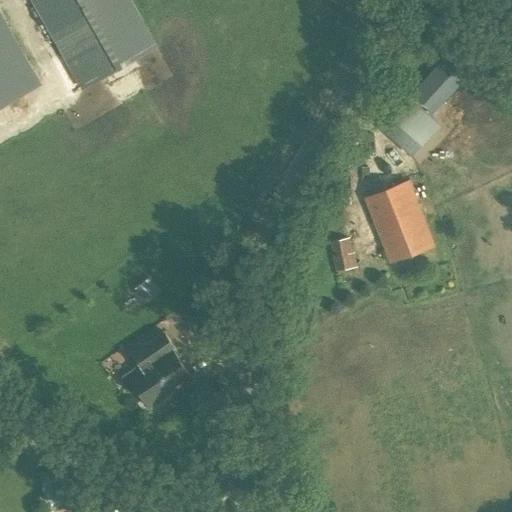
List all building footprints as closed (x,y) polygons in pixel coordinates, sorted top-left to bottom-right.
[(32,0),(84,89),(157,47),(129,0),(32,0)] [(0,103),(38,82),(0,14),(0,103)] [(430,111),(470,64),(452,48),(413,94),(430,111)] [(411,157),(440,125),(410,97),(381,129),(411,157)] [(323,205),(351,204),(349,172),(322,173),(323,205)] [(390,261),(433,244),(409,181),(366,198),(390,261)] [(352,253),(349,238),(330,241),(336,271),(357,267),(355,252),(352,253)] [(149,276),(134,288),(147,303),(161,291),(149,276)] [(148,407),(149,406),(151,409),(156,410),(165,404),(166,399),(164,396),(192,377),(175,351),(176,350),(164,330),(130,352),(135,359),(133,368),(121,375),(120,380),(127,391),(132,392),(136,389),(148,407)]
